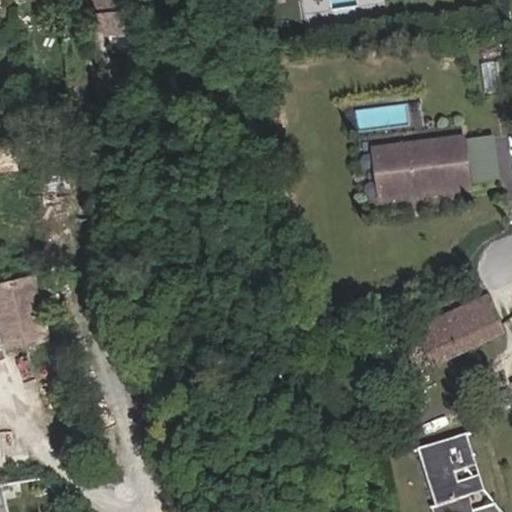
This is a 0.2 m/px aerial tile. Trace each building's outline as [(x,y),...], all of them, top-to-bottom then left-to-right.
[(85,0),(93,18),(150,16),(151,0),(85,0)] [(150,16),(93,18),(102,41),(146,40),(150,16)] [(35,56),(64,56),(64,32),(35,32),(35,56)] [(90,57),(84,41),(73,46),(81,63),(90,57)] [(457,141),(368,153),(375,203),(464,191),(457,141)] [(0,151),(0,173),(11,173),(9,151),(0,151)] [(66,155),(46,157),(47,171),(67,169),(66,155)] [(486,298),(417,331),(437,370),(505,336),(500,327),(486,298)] [(29,340),(19,300),(6,304),(15,343),(29,340)] [(463,440),(472,469),(480,456),(474,436),(463,440)] [(463,440),(436,450),(450,501),(437,506),(428,508),(429,511),(494,511),(499,506),(471,474),(472,469),(463,440)] [(450,501),(436,450),(423,454),(437,506),(450,501)]
